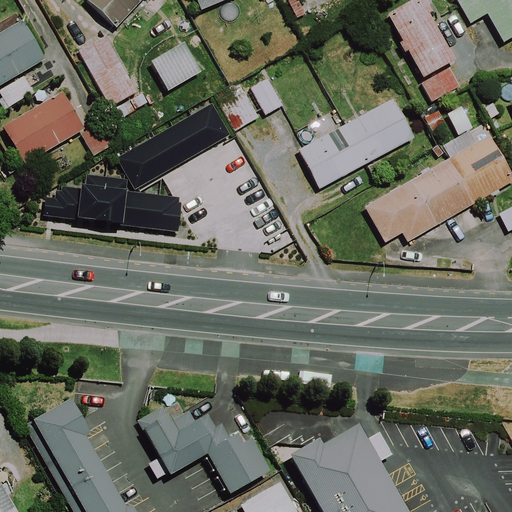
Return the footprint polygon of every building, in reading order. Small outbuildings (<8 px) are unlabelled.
[(159,0),(79,0),(78,2),(110,32),(138,1),(149,11),(159,0)] [(229,1),(228,0),(188,0),(194,14),(229,1)] [(511,37),(511,0),(448,0),(464,27),(480,18),(496,46),(511,37)] [(448,66),(415,5),(382,22),(427,105),(455,91),(443,69),(448,66)] [(37,64),(17,27),(0,36),(0,106),(3,111),(29,97),(17,76),(37,64)] [(142,107),(135,93),(142,89),(135,75),(122,82),(99,41),(74,56),(104,110),(108,108),(115,122),(142,107)] [(277,109),(262,81),(244,90),(260,118),(277,109)] [(253,121),(234,85),(210,97),(229,134),(253,121)] [(77,134),(54,95),(0,126),(0,149),(9,165),(15,162),(19,168),(77,134)] [(406,141),(386,103),(292,154),(312,192),(406,141)] [(109,150),(95,126),(75,139),(90,162),(109,150)] [(508,184),(483,139),(359,210),(379,246),(396,236),(402,245),(508,184)] [(236,161),(136,150),(130,206),(169,210),(170,205),(190,207),(189,213),(229,218),(236,161)] [(501,235),(507,232),(511,240),(511,205),(492,216),(501,235)] [(91,431),(71,397),(23,424),(73,511),(138,511),(133,502),(127,505),(86,434),(91,431)] [(230,493),(273,469),(253,435),(244,440),(238,430),(229,435),(222,423),(216,427),(208,413),(194,420),(189,411),(173,420),(169,412),(166,413),(162,406),(137,420),(143,430),(146,429),(170,473),(207,452),(230,493)] [(408,511),(357,424),(322,444),(319,438),(289,455),(321,511),(408,511)] [(0,511),(16,511),(18,511),(0,480),(0,511)] [(297,511),(280,482),(241,505),(244,511),(297,511)]
